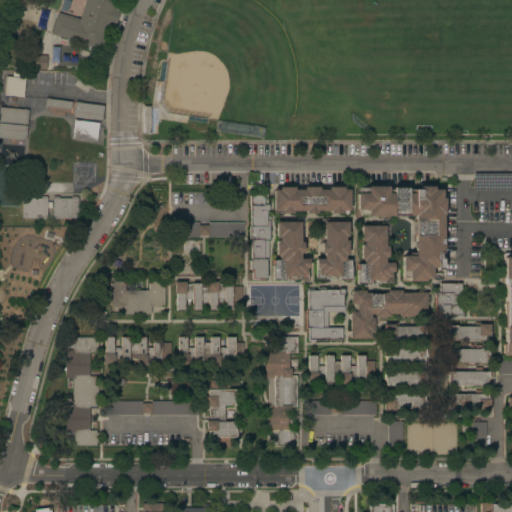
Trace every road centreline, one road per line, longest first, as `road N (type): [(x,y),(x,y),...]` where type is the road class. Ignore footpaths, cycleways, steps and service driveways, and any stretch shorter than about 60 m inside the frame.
road 1 (residential): [(0,477),(44,319),(116,202),(125,164)]
road 2 (residential): [(0,477),(330,479)]
road 3 (residential): [(330,479),(511,472)]
